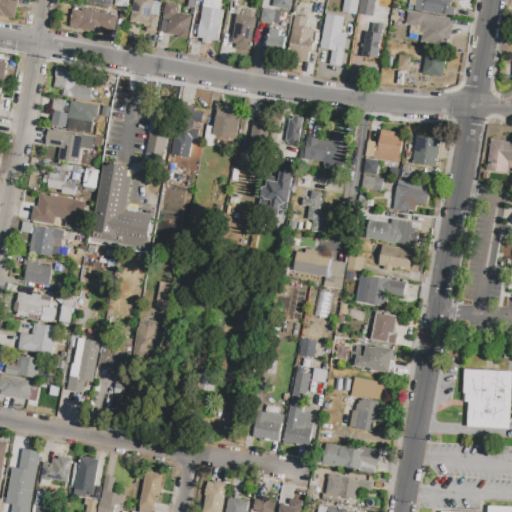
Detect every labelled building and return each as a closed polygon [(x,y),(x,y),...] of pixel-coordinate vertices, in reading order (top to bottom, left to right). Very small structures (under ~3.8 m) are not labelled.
[(0,16),(0,0),(19,0),(15,20),(0,16)] [(134,0),(153,0),(151,15),(159,16),(156,33),(146,32),(147,27),(144,27),(144,25),(131,23),(134,0)] [(190,0),(196,0),(193,9),(188,7),(190,0)] [(273,0),(273,1),(268,0),(264,0),(263,6),(291,9),(292,0),(273,0)] [(343,0),(358,0),(356,15),(342,13),(343,0)] [(361,0),(375,0),(373,16),(359,14),(361,0)] [(450,0),(450,1),(452,1),(451,7),(456,8),(454,17),(414,10),(415,6),(408,5),(409,0),(450,0)] [(192,16),(187,38),(167,34),(170,18),(162,16),(164,2),(179,5),(178,13),(192,16)] [(203,7),(222,10),(218,41),(210,40),(210,45),(197,43),(203,7)] [(263,8),(275,10),(273,22),(261,21),(263,8)] [(72,10),(81,11),(81,9),(118,15),(116,31),(104,29),(104,32),(101,31),(101,33),(69,28),(72,10)] [(408,12),(451,18),(450,29),(451,29),(449,42),(409,35),(410,26),(406,25),(408,12)] [(237,15),(256,18),(251,50),(236,47),(236,43),(233,43),(237,15)] [(295,15),(307,17),(305,28),(313,29),(308,62),(288,60),(295,15)] [(327,15),(344,17),(341,33),(346,34),(341,67),(329,66),(332,50),(321,49),(327,15)] [(366,31),(372,32),(374,23),(383,25),(378,59),(362,57),(366,31)] [(271,29),(280,31),(280,36),(286,37),(284,53),(268,51),(271,29)] [(426,53),(447,56),(446,60),(445,60),(442,77),(423,74),(426,53)] [(399,55),(410,57),(408,72),(397,70),(399,55)] [(57,68),(95,74),(90,101),(62,96),(63,88),(54,87),(57,68)] [(53,98),(66,101),(65,106),(69,107),(70,101),(99,106),(97,118),(95,117),(92,135),(67,131),(69,119),(67,119),(68,114),(68,112),(62,111),(62,113),(55,112),(51,111),(53,98)] [(101,116),(103,106),(111,108),(109,117),(101,116)] [(184,106),(204,109),(202,123),(194,122),(193,129),(201,131),(199,139),(179,136),(184,106)] [(62,113),(68,114),(67,119),(65,127),(52,125),(55,112),(62,113)] [(289,119),(293,120),(294,117),(304,119),(302,128),(301,127),(301,131),(302,132),(299,147),(288,145),(288,143),(285,142),(288,130),(289,130),(289,127),(288,127),(289,119)] [(214,127),(216,118),(235,121),(232,137),(215,134),(213,146),(203,144),(207,126),(214,127)] [(254,122),(270,124),(263,169),(247,166),(254,122)] [(169,155),(192,159),(198,130),(175,126),(169,155)] [(332,129),(348,132),(345,154),(329,152),(332,129)] [(48,130),(83,136),(78,163),(58,160),(60,148),(46,146),(48,130)] [(381,130),(403,134),(398,163),(365,157),(368,140),(379,142),(381,130)] [(150,133),(168,136),(164,158),(146,155),(150,133)] [(417,135),(442,140),(437,167),(412,163),(417,135)] [(307,138),(319,139),(317,160),(304,159),(307,138)] [(491,140),(511,142),(511,184),(511,176),(511,161),(507,161),(506,172),(487,170),(491,140)] [(365,159),(380,162),(377,175),(363,173),(365,159)] [(104,166),(109,166),(111,165),(114,164),(117,164),(119,165),(122,167),(124,169),(132,170),(125,211),(127,211),(153,216),(149,241),(93,232),(104,166)] [(282,164),(295,166),(287,211),(279,210),(277,218),(258,215),(261,197),(259,197),(260,190),(263,191),(264,186),(267,187),(268,181),(279,183),(282,164)] [(86,168),(101,171),(98,190),(83,187),(86,168)] [(75,196),(62,194),(63,190),(47,188),(48,183),(44,183),(46,171),(67,175),(66,182),(75,183),(74,186),(77,187),(75,196)] [(311,176),(309,189),(296,187),(298,173),(311,176)] [(39,189),(26,187),(28,175),(41,177),(39,189)] [(364,177),(384,180),(382,191),(362,188),(364,177)] [(397,187),(430,192),(428,205),(418,204),(416,213),(393,209),(397,187)] [(311,191),(322,193),(321,203),(324,203),(323,212),(327,212),(326,222),(323,222),(321,234),(311,232),(312,221),(307,220),(309,207),(300,205),(301,199),(309,200),(311,191)] [(40,195),(76,200),(73,220),(56,218),(55,225),(31,222),(34,206),(38,207),(40,195)] [(233,216),(240,217),(237,229),(231,227),(233,216)] [(370,221),(390,224),(391,219),(413,223),(412,227),(416,228),(416,233),(417,233),(415,246),(367,238),(370,221)] [(22,222),(34,224),(32,234),(20,232),(22,222)] [(34,227),(64,231),(63,239),(55,238),(52,257),(30,253),(34,227)] [(383,246),(413,251),(410,271),(393,268),(392,271),(384,269),(384,266),(379,266),(383,246)] [(110,249),(118,251),(115,269),(107,267),(108,261),(102,260),(103,253),(109,254),(110,249)] [(297,252),(305,253),(305,250),(331,254),(327,277),(294,271),(297,252)] [(349,255),(364,258),(362,271),(347,268),(349,255)] [(25,257),(39,260),(39,265),(52,267),(49,285),(25,282),(27,265),(24,265),(25,257)] [(332,262),(346,264),(342,289),(324,286),(325,277),(329,277),(332,262)] [(370,276),(368,288),(358,286),(360,275),(370,276)] [(370,276),(407,283),(404,296),(389,294),(387,307),(365,303),(370,276)] [(61,291),(63,282),(78,285),(76,294),(61,291)] [(160,282),(174,285),(171,303),(157,301),(160,282)] [(311,285),(336,291),(336,292),(342,294),(337,315),(330,313),(334,297),(309,291),(311,285)] [(358,286),(368,288),(365,303),(355,301),(358,286)] [(19,294),(33,296),(33,294),(41,295),(40,299),(51,301),(50,307),(53,308),(52,319),(28,315),(28,317),(18,316),(19,311),(20,303),(18,302),(19,294)] [(64,295),(77,298),(72,325),(59,322),(64,295)] [(347,305),(346,315),(339,314),(341,304),(347,305)] [(376,312),(396,316),(393,334),(397,335),(396,345),(371,341),(376,312)] [(140,320),(160,323),(153,361),(134,358),(140,320)] [(20,333),(32,334),(34,324),(57,327),(52,355),(18,350),(20,333)] [(79,339),(99,342),(93,382),(70,379),(72,364),(75,365),(79,339)] [(97,367),(99,353),(102,340),(132,345),(127,373),(97,367)] [(301,340),(316,342),(313,358),(299,355),(301,340)] [(65,346),(63,357),(54,355),(55,344),(65,346)] [(356,345),(366,347),(366,346),(376,348),(376,347),(397,351),(395,361),(391,360),(388,374),(350,367),(352,359),(350,359),(351,352),(355,353),(356,345)] [(338,346),(349,348),(347,360),(336,358),(338,346)] [(321,364),(323,352),(331,353),(329,365),(321,364)] [(7,365),(16,367),(18,356),(41,360),(40,369),(46,370),(45,381),(6,375),(6,374),(7,365)] [(300,357),(312,360),(311,368),(298,366),(300,357)] [(53,359),(65,361),(63,370),(51,368),(53,359)] [(297,367),(303,368),(302,373),(306,374),(307,369),(310,370),(303,413),(312,415),(310,424),(312,424),(308,447),(284,442),(297,367)] [(314,369),(327,371),(325,383),(312,381),(314,369)] [(464,371),(511,372),(510,428),(467,427),(468,402),(463,402),(464,371)] [(0,376),(31,381),(30,384),(44,386),(43,398),(29,396),(28,399),(0,395),(0,376)] [(355,378),(382,383),(380,400),(352,395),(355,378)] [(52,386),(61,388),(59,396),(51,394),(52,386)] [(359,400),(361,401),(362,398),(380,401),(378,412),(382,413),(381,422),(375,421),(373,433),(349,429),(352,411),(355,411),(356,404),(358,404),(359,400)] [(258,411),(266,412),(267,406),(280,408),(279,414),(285,416),(284,425),(282,424),(278,442),(271,441),(253,438),(258,411)] [(278,442),(281,442),(279,455),(269,453),(271,441),(278,442)] [(325,445),(352,449),(352,445),(380,450),(375,475),(322,466),(325,445)] [(23,449),(41,452),(29,511),(9,511),(11,506),(5,505),(12,467),(19,469),(23,449)] [(44,463),(51,464),(51,459),(57,460),(57,457),(70,459),(67,481),(42,477),(44,463)] [(80,457),(99,460),(93,496),(86,495),(85,498),(74,497),(80,457)] [(145,472),(163,475),(160,489),(162,490),(161,495),(160,495),(158,503),(153,502),(152,510),(139,508),(145,472)] [(332,476),(373,483),(372,491),(358,489),(358,492),(362,492),(361,497),(357,496),(356,499),(328,494),(332,476)] [(98,511),(105,477),(117,479),(114,493),(126,495),(124,506),(115,504),(113,511),(98,511)] [(208,481),(213,482),(214,481),(226,483),(220,511),(203,511),(206,496),(204,496),(206,485),(207,486),(208,481)] [(225,511),(228,497),(235,498),(235,496),(241,497),(241,499),(249,501),(247,511),(225,511)] [(255,499),(260,500),(260,497),(277,500),(275,511),(249,511),(250,510),(253,511),(255,499)] [(85,499),(97,501),(95,511),(86,511),(88,506),(84,505),(85,499)] [(280,511),(282,504),(291,506),(292,500),(303,501),(301,511),(280,511)]
